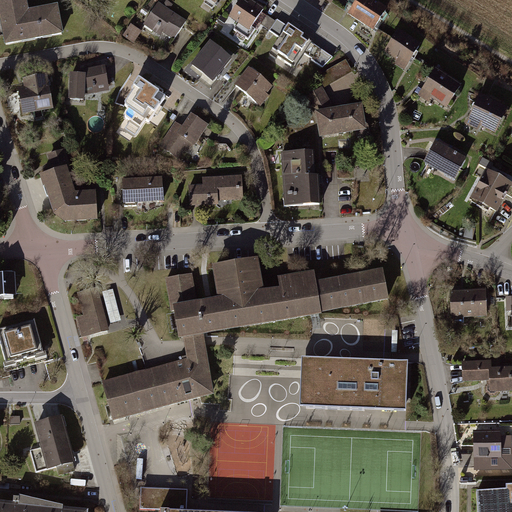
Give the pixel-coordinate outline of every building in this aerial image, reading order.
[(27,0),(0,0),(0,19),(5,47),(63,36),(57,8),(31,14),(27,0)] [(220,0),(203,0),(215,8),(220,0)] [(387,9),(373,0),(349,0),(349,2),(354,5),(348,14),(373,32),(381,20),(384,22),(388,15),(385,13),(387,9)] [(262,16),(241,1),(228,18),(249,34),(262,16)] [(188,24),(158,5),(146,26),(175,44),(188,24)] [(132,23),(125,36),(137,42),(143,29),(132,23)] [(306,42),(286,29),(274,46),(295,59),(306,42)] [(423,45),(397,30),(392,41),(385,53),(411,71),(417,55),(423,45)] [(232,59),(209,40),(189,65),(212,83),(232,59)] [(107,68),(69,74),(70,103),(85,104),(87,91),(110,90),(107,68)] [(462,86),(435,69),(418,96),(429,103),(431,99),(447,109),(462,86)] [(275,91),(248,71),(235,89),(262,108),(275,91)] [(48,77),(22,82),(29,117),(55,112),(48,77)] [(167,99),(138,79),(122,104),(150,124),(167,99)] [(336,110),(324,89),(308,98),(319,116),(322,136),(366,128),(362,105),(336,110)] [(509,108),(480,95),(467,123),(495,136),(509,108)] [(206,126),(186,113),(161,152),(182,164),(206,126)] [(467,158),(435,141),(423,164),(454,181),(467,158)] [(315,156),(283,158),(288,208),(319,205),(315,156)] [(52,171),(38,176),(52,216),(64,223),(96,221),(95,192),(74,192),(65,167),(52,171)] [(511,186),(511,182),(486,169),(470,199),(498,213),(511,186)] [(161,178),(121,181),(121,193),(122,205),(163,202),(162,191),(161,178)] [(242,183),(188,186),(190,206),(243,202),(242,183)] [(192,274),(164,279),(170,312),(172,312),(177,340),(183,339),(191,338),(205,335),(389,302),(383,270),(316,283),(314,272),(278,278),(280,288),(263,291),(257,259),(212,267),(218,299),(197,303),(192,274)] [(14,276),(0,276),(0,301),(16,300),(14,276)] [(103,291),(113,323),(123,320),(114,288),(103,291)] [(100,289),(79,294),(88,334),(109,330),(100,289)] [(487,292),(454,292),(454,318),(487,318),(487,292)] [(36,324),(1,333),(10,365),(45,356),(36,324)] [(373,350),(399,351),(399,329),(373,329),(373,339),(373,350)] [(186,360),(103,381),(115,424),(214,397),(205,335),(191,338),(183,339),(186,360)] [(407,363),(302,359),(300,408),(405,412),(407,363)] [(511,368),(490,370),(491,394),(511,392),(511,368)] [(77,464),(64,418),(35,425),(48,472),(77,464)] [(500,432),(475,433),(476,470),(501,469),(500,432)] [(175,473),(196,471),(194,440),(173,442),(175,473)] [(505,490),(477,492),(478,511),(511,511),(511,485),(505,486),(505,490)] [(219,511),(186,511),(187,490),(140,488),(139,511),(158,511),(219,511)]
